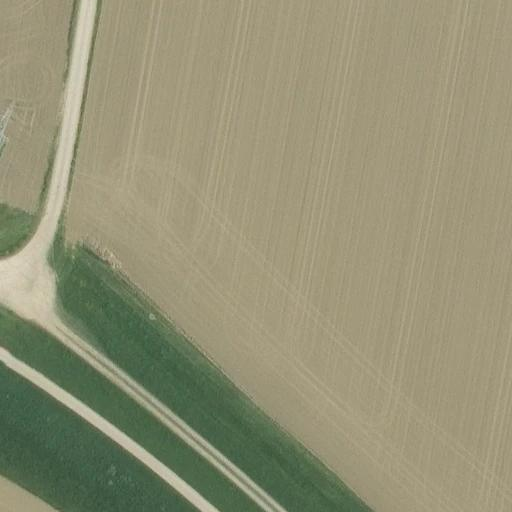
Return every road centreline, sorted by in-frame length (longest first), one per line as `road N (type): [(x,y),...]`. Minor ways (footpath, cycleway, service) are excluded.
road 1 (track): [(17,289),(285,511)]
road 2 (track): [(0,281),(17,289),(50,226),(91,0)]
